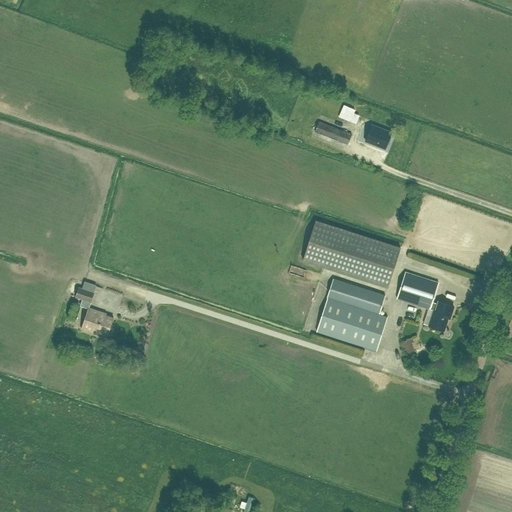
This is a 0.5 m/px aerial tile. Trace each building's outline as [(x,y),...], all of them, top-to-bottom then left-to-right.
[(341,117),(359,124),(363,112),(345,106),(341,117)] [(352,135),(319,122),(315,133),(347,145),(352,135)] [(367,126),(364,134),(371,136),(368,144),(384,150),(390,134),(374,128),(374,129),(367,126)] [(400,248),(316,221),(303,262),(387,288),(400,248)] [(438,283),(405,273),(397,300),(429,310),(430,309),(434,310),(429,326),(444,331),(449,314),(451,314),(453,306),(438,302),(437,304),(432,302),(438,283)] [(384,296),(333,279),(316,331),(376,351),(387,318),(378,315),(384,296)] [(94,293),(79,288),(76,297),(83,300),(80,306),(89,308),(82,329),(97,334),(98,333),(108,336),(114,318),(102,314),(103,312),(89,308),(94,293)] [(415,338),(405,341),(408,354),(419,352),(415,338)] [(232,511),(233,510),(211,503),(209,510),(213,511),(232,511)]
